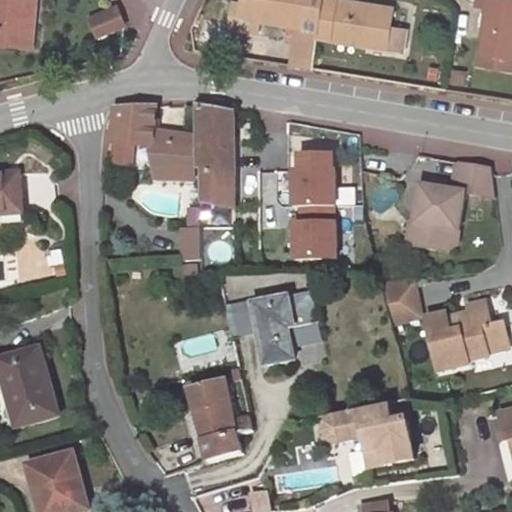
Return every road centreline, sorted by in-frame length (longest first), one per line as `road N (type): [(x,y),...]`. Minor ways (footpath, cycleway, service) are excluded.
road 1 (residential): [(90,91),(90,288),(105,394),(163,511)]
road 2 (residential): [(511,133),(211,82),(153,81)]
road 3 (unknown): [(501,131),(505,243),(497,254),(419,279)]
road 4 (unknown): [(320,511),(489,465)]
